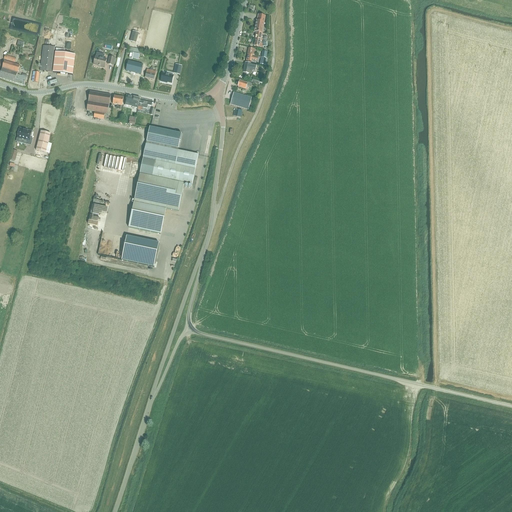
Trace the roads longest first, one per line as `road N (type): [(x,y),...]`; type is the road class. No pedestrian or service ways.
road 1 (unclassified): [(511,407),(186,330)]
road 2 (track): [(212,216),(272,67),(272,0)]
road 3 (tertiary): [(215,93),(193,100),(88,85),(40,94),(0,86)]
road 4 (unclassified): [(203,252),(153,393)]
road 5 (unclassified): [(115,511),(153,393)]
